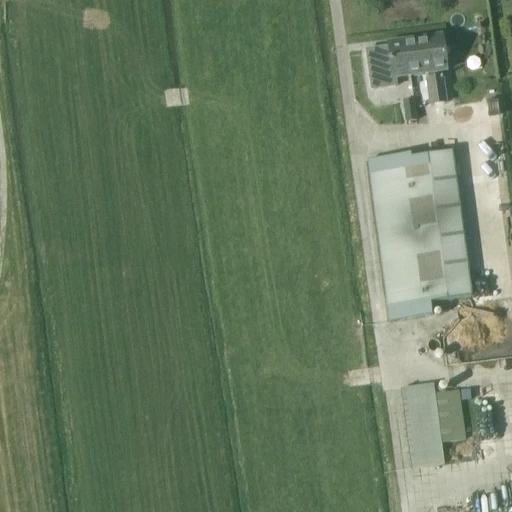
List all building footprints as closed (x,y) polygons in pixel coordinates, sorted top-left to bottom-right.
[(446,72),(441,37),(387,44),(387,49),(365,52),(371,91),(396,88),(395,79),(425,76),(429,106),(445,104),(441,73),(446,72)] [(412,101),(402,103),(406,125),(416,123),(412,101)] [(429,303),(471,297),(450,153),(410,159),(410,156),(366,162),(389,323),(431,317),(429,303)] [(440,445),(434,395),(433,387),(401,391),(411,470),(442,466),(440,445)] [(458,393),(434,395),(440,445),(465,442),(458,393)]
